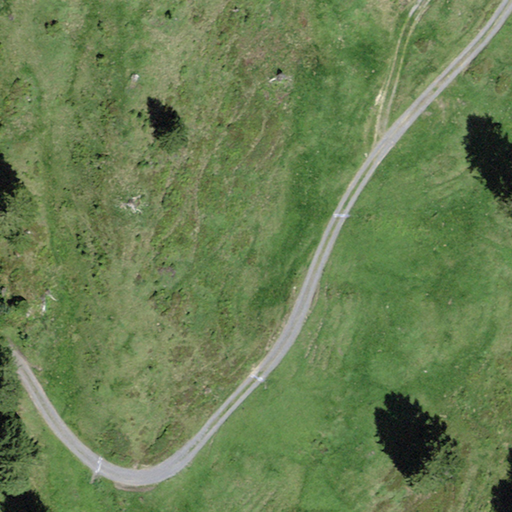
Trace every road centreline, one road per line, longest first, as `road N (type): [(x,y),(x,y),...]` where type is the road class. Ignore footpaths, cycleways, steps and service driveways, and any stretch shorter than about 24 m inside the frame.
road 1 (track): [(503,0),(387,135),(290,323),(178,459),(111,473),(8,342),(0,342)]
road 2 (track): [(387,135),(433,0)]
